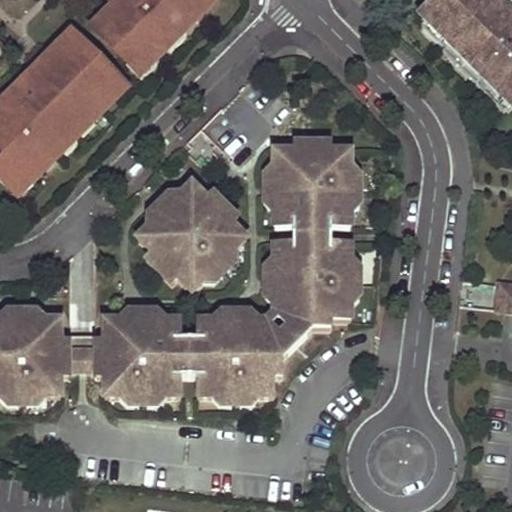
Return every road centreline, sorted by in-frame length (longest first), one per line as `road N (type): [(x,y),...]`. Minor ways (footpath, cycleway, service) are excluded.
road 1 (residential): [(403,418),(436,180),(433,142),(416,112),(301,0)]
road 2 (residential): [(0,263),(53,246),(79,225),(288,0)]
